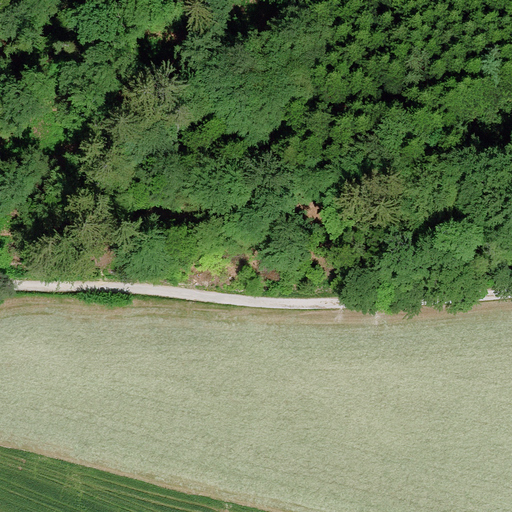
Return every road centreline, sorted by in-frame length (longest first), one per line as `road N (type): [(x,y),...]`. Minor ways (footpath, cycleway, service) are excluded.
road 1 (track): [(0,232),(173,136),(511,96)]
road 2 (track): [(0,320),(511,289)]
